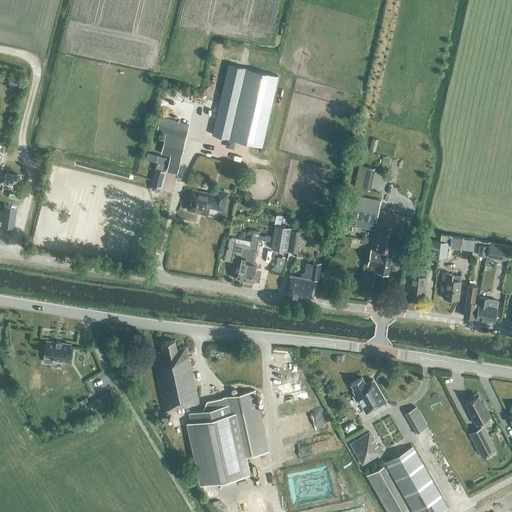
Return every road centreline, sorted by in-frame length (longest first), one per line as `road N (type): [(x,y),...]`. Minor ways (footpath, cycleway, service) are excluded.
road 1 (unclassified): [(384,311),(0,254)]
road 2 (tertiary): [(378,351),(0,301)]
road 3 (unknown): [(0,49),(34,60),(36,68),(20,142),(31,182),(8,255)]
road 4 (track): [(86,315),(98,355),(193,511)]
road 5 (tertiary): [(511,374),(378,351)]
road 6 (unclassified): [(511,327),(384,311)]
